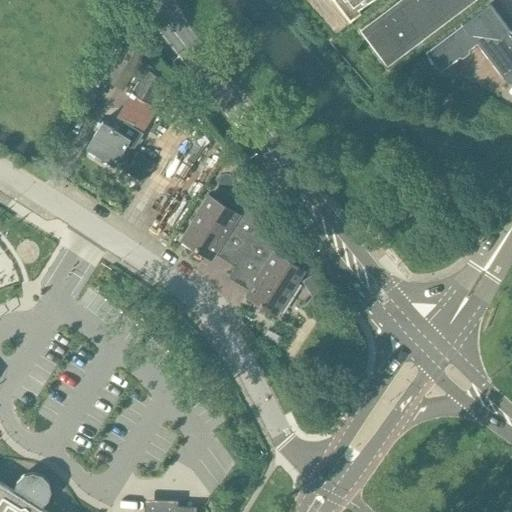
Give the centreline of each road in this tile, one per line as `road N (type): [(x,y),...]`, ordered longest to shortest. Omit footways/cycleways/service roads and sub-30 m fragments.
road 1 (unclassified): [(330,488),(286,442),(233,343),(199,303),(165,273),(0,171)]
road 2 (secondary): [(432,351),(149,0)]
road 3 (tertiary): [(330,488),(432,351)]
road 4 (unclassified): [(432,351),(511,226)]
